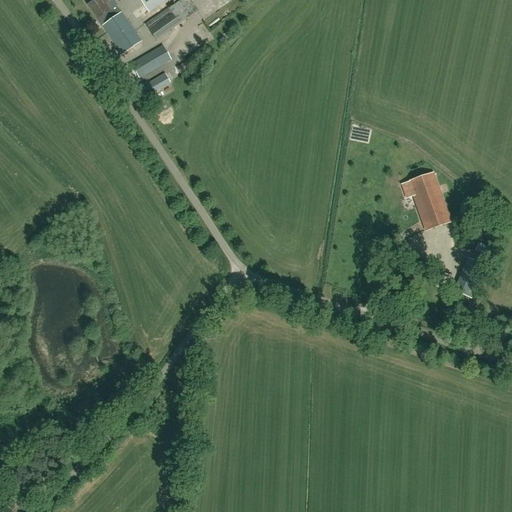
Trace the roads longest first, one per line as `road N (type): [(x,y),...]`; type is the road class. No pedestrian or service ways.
road 1 (unclassified): [(246,279),(54,0)]
road 2 (unclassified): [(39,511),(148,392),(227,288),(246,279)]
road 3 (unclassified): [(511,363),(246,279)]
